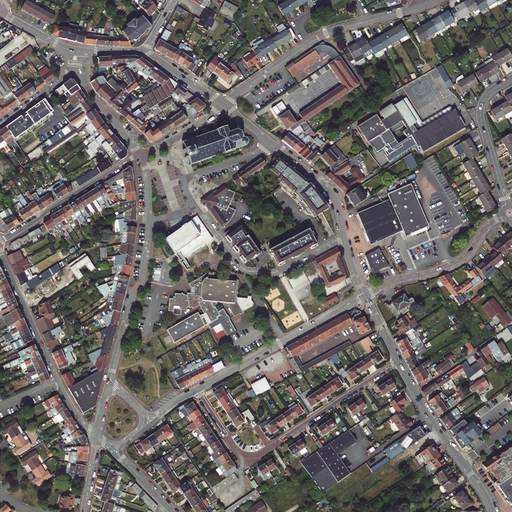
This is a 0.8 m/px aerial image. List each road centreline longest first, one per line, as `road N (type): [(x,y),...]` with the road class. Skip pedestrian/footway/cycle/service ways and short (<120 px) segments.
road 1 (residential): [(196,389),(365,296)]
road 2 (residential): [(194,206),(246,272),(275,274),(344,238)]
road 3 (secondary): [(398,361),(491,511)]
road 4 (residential): [(365,296),(461,260),(490,222),(509,212)]
road 5 (residential): [(139,154),(0,242)]
road 6 (residential): [(149,222),(110,379)]
road 7 (residential): [(398,361),(267,448)]
road 8 (residential): [(511,78),(486,95),(480,114),(509,212)]
road 9 (residential): [(57,381),(0,251)]
road 10 (secondary): [(271,142),(328,189),(344,238)]
